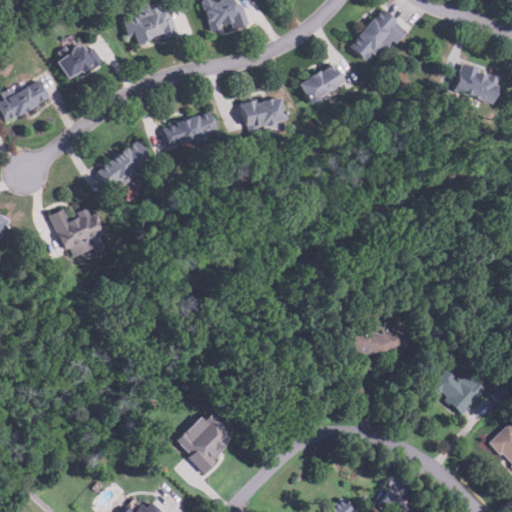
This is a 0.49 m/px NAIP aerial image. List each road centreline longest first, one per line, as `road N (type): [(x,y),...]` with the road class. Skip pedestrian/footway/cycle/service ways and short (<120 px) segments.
road 1 (residential): [(336,0),(256,59),(150,82),(13,185)]
road 2 (residential): [(478,511),(410,448),(352,429),(298,444),(227,511)]
